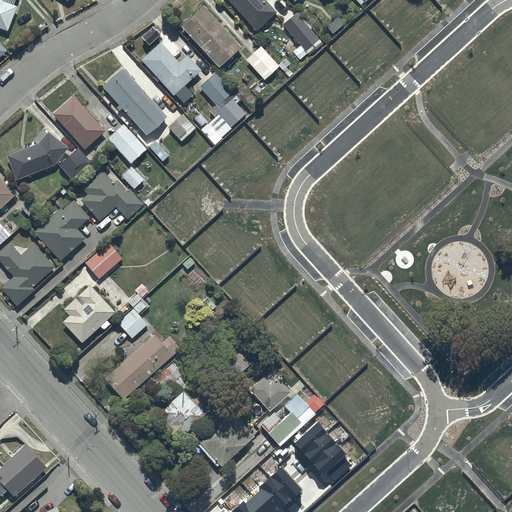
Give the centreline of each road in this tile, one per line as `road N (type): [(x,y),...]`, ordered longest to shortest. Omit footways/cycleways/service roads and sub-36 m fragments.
road 1 (residential): [(506,0),(310,174),(294,204),(295,226),(308,246),(427,377),(435,397)]
road 2 (tertiary): [(152,511),(0,342)]
road 3 (residential): [(0,98),(57,50),(139,0)]
road 4 (residential): [(438,410),(424,447),(353,511)]
